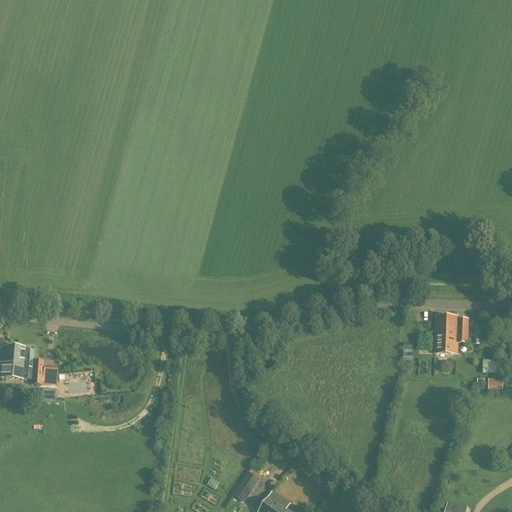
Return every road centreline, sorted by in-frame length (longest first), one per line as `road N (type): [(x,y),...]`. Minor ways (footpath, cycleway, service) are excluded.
road 1 (unclassified): [(0,318),(224,337),(399,303),(511,306)]
road 2 (track): [(322,471),(247,420),(233,394),(224,337)]
road 3 (unknown): [(169,332),(156,390),(135,416),(102,427),(71,415)]
